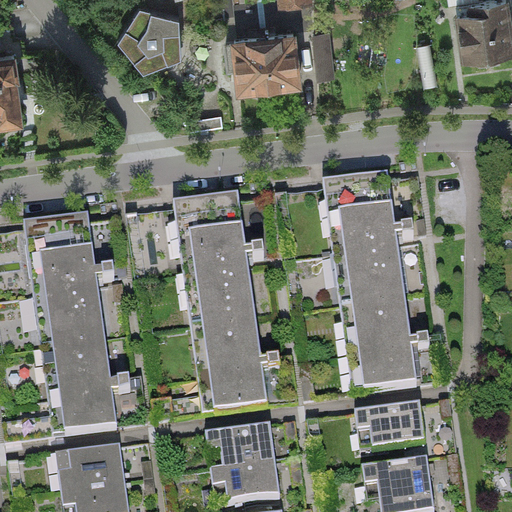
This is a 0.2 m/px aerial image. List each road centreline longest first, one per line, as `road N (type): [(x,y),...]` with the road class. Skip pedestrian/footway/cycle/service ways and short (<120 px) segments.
road 1 (residential): [(164,172),(511,137)]
road 2 (residential): [(37,0),(118,99),(164,172)]
road 3 (residential): [(0,196),(164,172)]
